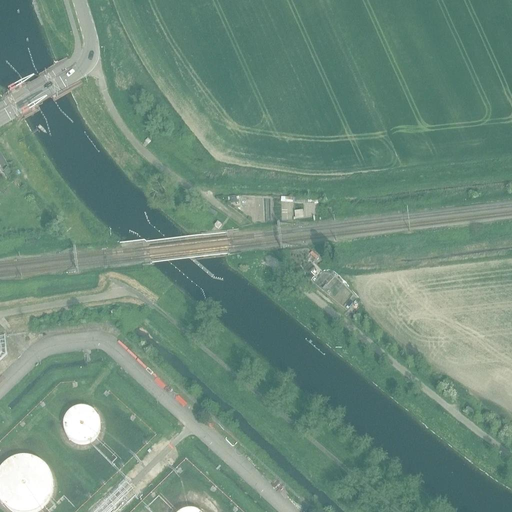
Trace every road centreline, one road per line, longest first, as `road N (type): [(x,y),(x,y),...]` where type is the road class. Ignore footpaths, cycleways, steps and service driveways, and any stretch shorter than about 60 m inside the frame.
road 1 (residential): [(0,315),(139,293),(278,410)]
road 2 (unclassified): [(511,455),(267,258)]
road 3 (unclassified): [(204,195),(122,128),(88,63)]
road 4 (unclassified): [(278,410),(398,511)]
